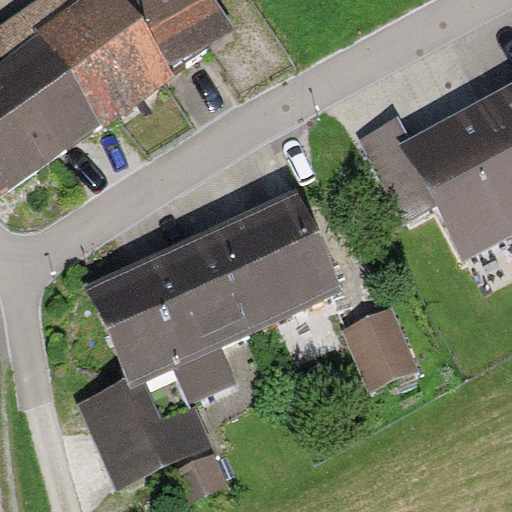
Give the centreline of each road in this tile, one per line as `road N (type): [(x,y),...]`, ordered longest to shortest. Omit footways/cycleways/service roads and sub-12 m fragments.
road 1 (residential): [(480,0),(261,119),(18,275)]
road 2 (track): [(71,511),(39,408),(18,275),(1,330),(0,372)]
